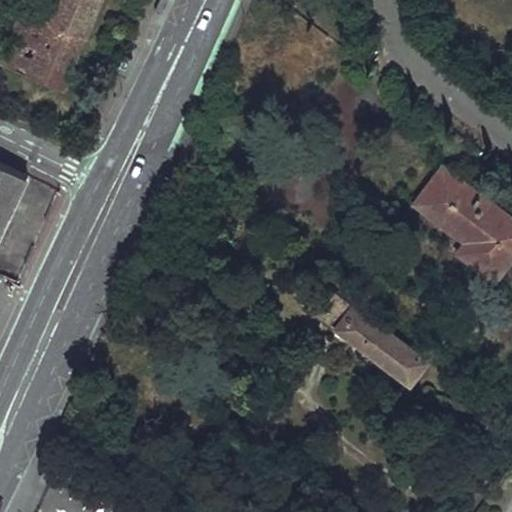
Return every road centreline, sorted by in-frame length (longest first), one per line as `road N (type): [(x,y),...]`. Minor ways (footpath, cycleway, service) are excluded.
road 1 (primary): [(0,486),(158,135),(189,32)]
road 2 (primary): [(98,183),(0,396)]
road 3 (primary): [(189,32),(98,183)]
